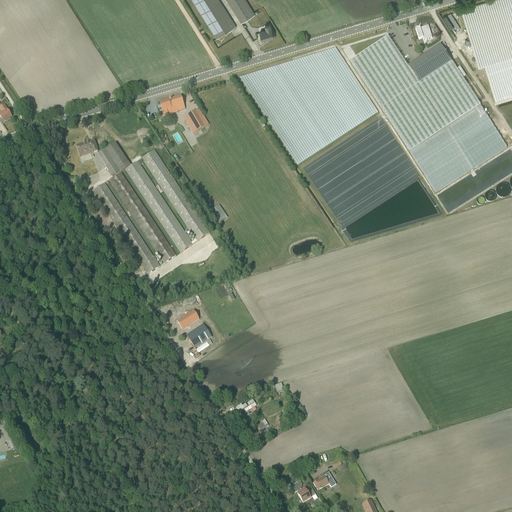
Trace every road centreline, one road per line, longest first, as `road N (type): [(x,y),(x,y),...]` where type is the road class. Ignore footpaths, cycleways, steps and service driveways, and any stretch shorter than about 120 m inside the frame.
road 1 (secondary): [(451,0),(29,129)]
road 2 (unclassified): [(234,437),(29,129)]
road 3 (track): [(428,6),(511,133)]
